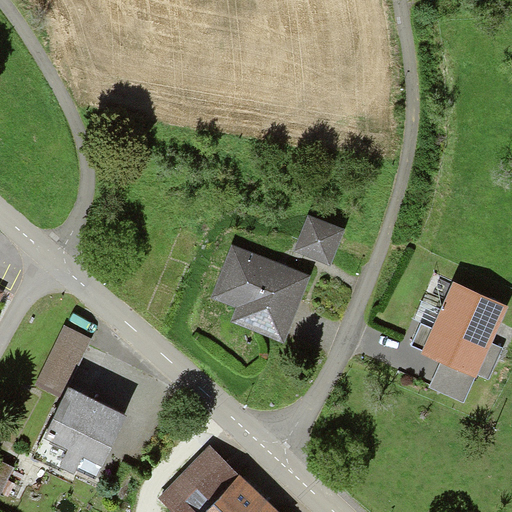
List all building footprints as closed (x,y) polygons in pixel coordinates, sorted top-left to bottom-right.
[(307,218),(295,252),(331,265),(343,231),(307,218)] [(282,266),(235,246),(212,300),(236,310),(231,320),(284,342),(311,278),(282,266)] [(507,310),(451,285),(431,329),(422,325),(411,349),(444,364),(433,387),(462,400),(476,371),(488,376),(500,350),(490,346),(507,310)] [(62,327),(36,386),(62,398),(89,340),(62,327)] [(68,388),(35,457),(64,471),(75,476),(78,470),(96,478),(126,416),(68,388)] [(170,511),(274,511),(241,478),(209,447),(157,499),(170,511)] [(0,459),(0,494),(2,495),(16,467),(0,459)]
